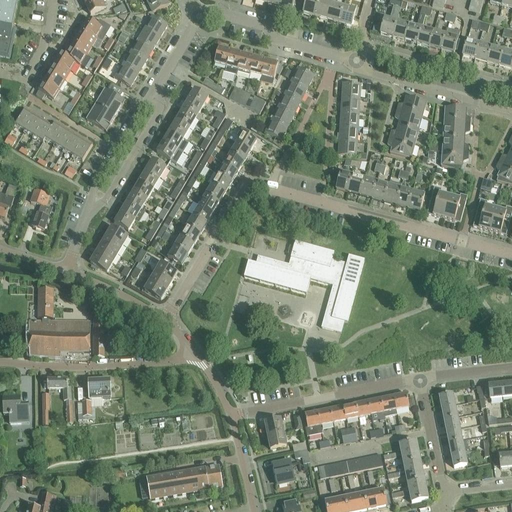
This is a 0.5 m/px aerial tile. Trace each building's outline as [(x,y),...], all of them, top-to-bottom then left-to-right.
[(0,0),(0,57),(10,60),(16,30),(13,29),(18,0),(0,0)] [(100,0),(87,7),(92,17),(106,9),(103,3),(109,0),(100,0)] [(169,6),(166,0),(161,0),(149,6),(153,14),(169,6)] [(269,0),(268,6),(280,9),(282,0),(269,0)] [(282,0),(280,9),(292,12),(295,0),(282,0)] [(307,0),(303,15),(315,18),(320,2),(319,2),(319,0),(307,0)] [(388,6),(401,10),(403,4),(390,0),(388,6)] [(472,0),(470,6),(482,9),(483,3),(472,0)] [(490,0),(490,5),(502,8),(504,0),(490,0)] [(511,0),(504,0),(502,8),(511,10),(511,0)] [(320,2),(315,18),(327,22),(332,5),(320,2)] [(443,11),(444,5),(434,2),(432,8),(443,11)] [(332,5),(327,22),(339,25),(344,8),(332,5)] [(480,15),(482,9),(470,6),(468,12),(480,15)] [(344,8),(339,25),(351,28),(356,11),(344,8)] [(409,26),(405,42),(418,46),(422,29),(425,17),(427,10),(422,9),(417,28),(409,26)] [(153,18),(145,30),(161,40),(168,27),(153,18)] [(381,36),(393,39),(397,23),(385,20),(381,36)] [(83,31),(97,40),(103,43),(111,29),(100,22),(97,26),(88,21),(83,31)] [(397,23),(393,39),(405,42),(409,26),(397,23)] [(422,29),(418,46),(429,49),(434,33),(422,29)] [(145,30),(138,42),(153,52),(161,40),(145,30)] [(446,36),(441,52),(454,56),(460,33),(448,30),(446,36)] [(83,31),(77,40),(92,48),(97,40),(83,31)] [(434,33),(429,49),(441,52),(446,36),(434,33)] [(123,34),(118,42),(123,44),(127,37),(123,34)] [(77,40),(72,49),(87,58),(92,48),(77,40)] [(138,42),(131,54),(146,64),(153,52),(138,42)] [(467,42),(463,58),(475,62),(479,45),(467,42)] [(479,45),(475,62),(487,65),(491,48),(479,45)] [(491,48),(487,65),(499,68),(504,52),(491,48)] [(66,58),(76,64),(81,67),(85,70),(91,61),(86,58),(87,58),(72,49),(66,58)] [(215,65),(227,68),(225,74),(227,68),(231,53),(219,50),(215,65)] [(511,53),(504,52),(499,68),(511,71),(511,69),(511,53)] [(237,77),(243,56),(231,53),(227,68),(238,71),(237,77)] [(131,54),(123,66),(138,76),(146,64),(131,54)] [(61,55),(56,65),(71,74),(76,64),(66,58),(61,55)] [(243,56),(237,77),(249,80),(250,75),(255,60),(243,56)] [(255,60),(250,75),(263,78),(267,63),(255,60)] [(267,63),(263,78),(274,81),(275,76),(276,74),(278,67),(278,66),(267,63)] [(50,74),(65,83),(71,74),(56,65),(50,74)] [(116,79),(122,83),(131,88),(138,76),(123,66),(116,79)] [(276,74),(275,76),(279,77),(283,69),(278,67),(276,74)] [(299,69),(292,82),(308,90),(315,77),(299,69)] [(50,74),(45,83),(60,92),(65,83),(50,74)] [(203,86),(213,92),(216,87),(206,80),(203,86)] [(292,82),(286,95),(302,103),(308,90),(292,82)] [(54,101),(60,92),(45,83),(39,92),(54,101)] [(343,85),(342,100),(360,101),(361,86),(343,85)] [(216,87),(213,92),(221,97),(224,92),(216,87)] [(235,89),(229,101),(235,104),(243,88),(237,87),(235,89)] [(243,88),(235,104),(239,106),(245,94),(242,92),(243,88)] [(106,89),(96,105),(117,118),(122,108),(126,102),(106,89)] [(195,91),(188,102),(202,110),(209,99),(195,91)] [(245,94),(239,106),(244,109),(250,97),(245,94)] [(286,95),(279,108),(295,116),(302,103),(286,95)] [(250,97),(244,109),(249,111),(255,99),(250,97)] [(255,99),(249,111),(254,114),(260,102),(255,99)] [(342,100),(341,114),(359,115),(360,101),(342,100)] [(399,106),(397,113),(423,120),(427,106),(406,100),(404,106),(399,106)] [(188,102),(182,112),(196,120),(202,110),(188,102)] [(260,102),(254,114),(260,116),(266,105),(260,102)] [(111,128),(117,118),(96,105),(86,121),(107,133),(111,128)] [(279,108),(273,121),(289,129),(295,116),(279,108)] [(53,127),(25,111),(15,128),(44,145),(45,142),(82,164),(92,147),(56,125),(53,127)] [(445,111),(444,126),(471,127),(471,120),(467,117),(467,112),(445,111)] [(182,112),(176,122),(190,131),(196,120),(182,112)] [(215,117),(218,119),(223,122),(226,117),(217,113),(215,117)] [(399,123),(398,128),(419,133),(423,120),(397,113),(395,120),(399,123)] [(341,114),(341,128),(358,130),(359,122),(362,122),(362,119),(359,118),(359,115),(341,114)] [(213,128),(218,131),(223,122),(218,119),(213,128)] [(228,121),(219,135),(223,137),(226,133),(227,133),(233,124),(228,121)] [(282,142),(289,129),(273,121),(266,134),(282,142)] [(176,122),(170,133),(183,141),(190,131),(176,122)] [(444,126),(443,140),(466,141),(466,136),(471,134),(471,127),(444,126)] [(341,128),(340,143),(357,144),(358,130),(341,128)] [(392,133),(390,140),(416,147),(419,133),(398,128),(397,133),(392,133)] [(239,140),(236,145),(250,153),(256,143),(251,140),(253,136),(241,129),(236,138),(239,140)] [(203,139),(205,140),(210,143),(215,135),(208,130),(203,139)] [(163,143),(183,155),(189,145),(183,142),(183,141),(170,133),(163,143)] [(219,135),(213,145),(217,147),(223,137),(219,135)] [(4,145),(12,149),(16,141),(10,137),(4,145)] [(200,149),(205,152),(210,143),(205,140),(200,149)] [(412,161),(416,147),(390,140),(388,147),(392,150),(391,155),(412,161)] [(443,140),(443,154),(470,155),(471,148),(466,146),(466,141),(443,140)] [(157,154),(171,162),(177,166),(183,155),(163,143),(157,154)] [(357,158),(357,144),(340,143),(339,157),(357,158)] [(213,145),(207,155),(211,158),(212,155),(217,147),(213,145)] [(236,145),(230,155),(244,163),(250,153),(236,145)] [(19,153),(26,158),(30,152),(26,150),(25,152),(21,149),(19,153)] [(198,153),(193,161),(198,164),(203,156),(198,153)] [(498,164),(511,170),(511,154),(509,153),(507,158),(502,157),(498,164)] [(470,162),(470,155),(443,154),(442,168),(462,173),(465,164),(470,162)] [(207,155),(201,166),(205,168),(211,158),(207,155)] [(230,155),(224,166),(238,174),(244,163),(230,155)] [(45,169),(46,168),(47,165),(40,161),(37,165),(45,169)] [(187,170),(192,173),(198,164),(193,161),(187,170)] [(153,162),(147,172),(160,180),(167,170),(153,162)] [(52,164),(49,170),(53,172),(53,171),(57,174),(59,170),(55,168),(56,167),(52,164)] [(511,187),(511,170),(498,164),(495,170),(498,174),(496,183),(511,187)] [(201,166),(194,176),(198,179),(205,168),(201,166)] [(224,166),(218,176),(231,184),(238,174),(224,166)] [(69,169),(65,177),(72,181),(76,174),(69,169)] [(147,172),(140,182),(154,191),(160,180),(147,172)] [(336,192),(348,195),(352,178),(340,174),(336,192)] [(194,176),(188,187),(192,189),(198,179),(194,176)] [(218,176),(211,187),(225,195),(231,184),(218,176)] [(352,178),(348,195),(360,198),(365,181),(352,178)] [(0,217),(6,220),(9,210),(10,211),(14,200),(13,199),(15,192),(25,195),(28,187),(11,181),(6,197),(0,194),(0,217)] [(181,181),(176,190),(181,193),(186,184),(181,181)] [(365,181),(360,198),(372,202),(376,184),(365,181)] [(140,182),(134,193),(148,201),(154,191),(140,182)] [(484,192),(493,196),(497,185),(487,182),(484,192)] [(376,184),(372,202),(383,205),(388,187),(376,184)] [(188,187),(182,197),(186,200),(192,189),(188,187)] [(211,187),(205,197),(219,205),(225,195),(211,187)] [(388,187),(383,205),(396,208),(400,191),(388,187)] [(426,216),(443,221),(449,198),(440,195),(441,191),(433,189),(426,216)] [(171,200),(175,203),(181,193),(176,190),(170,198),(171,199),(171,200)] [(400,191),(396,208),(408,211),(412,194),(400,191)] [(32,202),(31,204),(46,209),(50,198),(35,193),(32,202)] [(134,193),(128,203),(141,211),(148,201),(134,193)] [(412,194),(408,211),(419,215),(424,197),(412,194)] [(449,198),(443,221),(460,225),(467,198),(459,196),(458,200),(449,198)] [(182,197),(176,208),(179,210),(183,204),(184,205),(187,200),(186,200),(182,197)] [(205,197),(199,207),(213,216),(219,205),(205,197)] [(168,202),(163,211),(168,214),(173,205),(168,202)] [(472,229),(489,233),(496,210),(486,208),(487,204),(480,202),(472,228),(472,229)] [(128,203),(121,214),(135,222),(141,211),(128,203)] [(199,207),(193,218),(207,226),(213,216),(199,207)] [(176,208),(170,218),(174,220),(179,210),(176,208)] [(496,210),(489,233),(506,238),(506,237),(511,213),(511,210),(505,209),(504,213),(496,210)] [(158,219),(163,222),(168,214),(163,211),(158,219)] [(49,219),(50,214),(45,212),(43,218),(38,216),(33,229),(44,233),(49,219)] [(129,233),(135,222),(121,214),(115,225),(129,233)] [(170,218),(163,228),(167,230),(174,220),(170,218)] [(193,218),(187,228),(200,236),(207,226),(193,218)] [(156,223),(151,232),(155,235),(161,226),(156,223)] [(163,228),(157,239),(161,241),(167,230),(163,228)] [(187,228),(181,239),(194,247),(200,236),(187,228)] [(107,239),(123,248),(128,239),(112,230),(107,239)] [(146,240),(151,243),(155,235),(151,232),(146,240)] [(102,247),(118,257),(123,248),(107,239),(102,247)] [(157,239),(151,249),(155,251),(161,241),(157,239)] [(181,239),(174,249),(188,257),(194,247),(181,239)] [(306,297),(310,282),(332,288),(321,330),(341,335),(344,324),(348,325),(364,263),(348,259),(346,266),(331,262),(333,256),(294,245),(293,248),(290,247),(288,255),(291,256),(288,267),(257,259),(255,267),(248,265),(244,280),(306,297)] [(97,256),(112,265),(118,257),(102,247),(97,256)] [(182,268),(188,257),(174,249),(168,260),(182,268)] [(91,265),(107,274),(112,265),(97,256),(91,265)] [(136,270),(134,274),(139,277),(144,268),(140,266),(139,265),(136,270)] [(156,275),(172,285),(177,276),(161,266),(156,275)] [(151,284),(167,293),(172,285),(156,275),(151,284)] [(161,302),(167,293),(151,284),(145,293),(161,302)] [(29,359),(42,359),(90,360),(90,325),(45,324),(45,321),(53,321),(53,291),(39,291),(38,321),(42,321),(42,324),(29,324),(29,359)] [(93,320),(93,360),(104,360),(104,320),(93,320)] [(66,402),(67,409),(68,424),(72,424),(71,408),(70,402),(70,389),(68,389),(67,381),(46,382),(47,391),(63,391),(63,402),(66,402)] [(102,402),(110,401),(109,382),(89,383),(89,401),(97,401),(97,403),(100,403),(100,401),(102,400),(102,402)] [(511,385),(501,387),(502,400),(511,398),(511,385)] [(489,392),(482,393),(483,394),(484,402),(490,401),(502,400),(501,387),(489,388),(489,392)] [(440,399),(442,411),(455,408),(452,396),(440,399)] [(394,399),(396,412),(409,410),(407,397),(394,399)] [(10,426),(20,425),(28,425),(28,418),(27,409),(19,410),(19,399),(3,400),(3,417),(9,417),(10,426)] [(381,402),(384,415),(396,412),(394,399),(381,402)] [(368,404),(371,417),(378,416),(380,423),(385,422),(384,415),(381,402),(368,404)] [(91,403),(82,403),(83,418),(92,418),(91,403)] [(356,407),(358,420),(371,417),(368,404),(356,407)] [(343,409),(346,422),(358,420),(356,407),(343,409)] [(442,411),(444,423),(457,420),(455,408),(442,411)] [(330,412),(333,425),(346,422),(343,409),(330,412)] [(318,414),(321,427),(333,425),(330,412),(318,414)] [(308,429),(305,430),(307,439),(322,436),(321,427),(318,414),(305,417),(308,429)] [(297,433),(302,431),(300,418),(294,420),(297,433)] [(444,423),(447,434),(459,432),(457,420),(444,423)] [(265,426),(268,438),(284,435),(281,423),(265,426)] [(348,430),(350,445),(357,443),(354,429),(348,430)] [(340,432),(343,446),(350,445),(348,430),(340,432)] [(447,434),(449,446),(462,443),(459,432),(447,434)] [(286,448),(284,435),(268,438),(270,451),(286,448)] [(449,446),(451,458),(464,455),(462,443),(449,446)] [(399,447),(401,457),(418,454),(416,444),(399,447)] [(293,448),(294,455),(307,452),(305,445),(293,448)] [(294,455),(296,462),(302,460),(303,466),(309,465),(307,452),(294,455)] [(401,457),(403,467),(420,463),(418,454),(401,457)] [(493,454),(494,467),(500,466),(500,471),(511,469),(511,463),(511,457),(499,458),(499,454),(493,454)] [(466,467),(464,455),(451,458),(454,470),(466,467)] [(403,467),(405,476),(422,473),(420,463),(403,467)] [(278,488),(294,485),(289,464),(274,467),(278,488)] [(341,465),(343,477),(349,476),(346,464),(341,465)] [(218,467),(147,480),(150,502),(222,490),(218,467)] [(318,470),(321,481),(327,480),(324,469),(318,470)] [(405,476),(407,486),(424,482),(422,473),(405,476)] [(407,486),(409,495),(426,492),(424,482),(407,486)] [(373,494),(377,511),(387,509),(383,492),(373,494)] [(428,502),(426,492),(409,495),(411,505),(428,502)] [(302,495),(304,502),(316,499),(315,493),(302,495)] [(364,496),(366,511),(371,511),(377,511),(373,494),(364,496)] [(42,495),(39,510),(38,511),(48,511),(50,506),(50,504),(55,505),(56,498),(52,497),(42,495)] [(354,498),(356,511),(366,511),(364,496),(354,498)] [(345,500),(347,511),(356,511),(354,498),(345,500)] [(335,502),(337,511),(347,511),(345,500),(335,502)] [(326,511),(337,511),(335,502),(325,504),(326,511)] [(299,511),(298,503),(282,505),(283,511),(299,511)]
